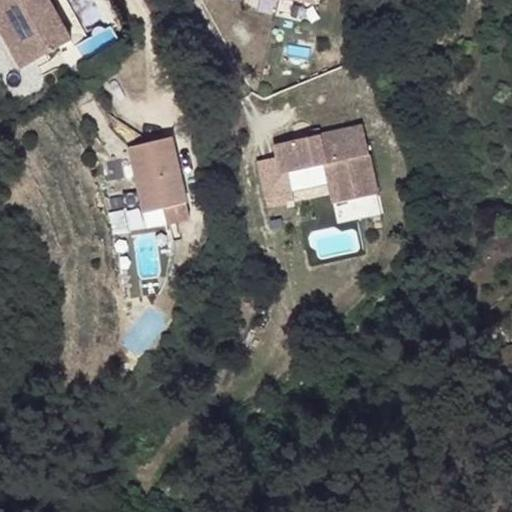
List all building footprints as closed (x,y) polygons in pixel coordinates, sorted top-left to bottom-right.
[(72,41),(49,0),(0,0),(0,8),(31,63),(72,41)] [(31,63),(0,8),(0,31),(21,68),(31,63)] [(378,194),(362,126),(274,145),(281,175),(325,165),(334,204),(378,194)] [(187,204),(172,138),(130,147),(145,213),(164,209),(187,204)] [(190,220),(187,204),(164,209),(167,225),(190,220)]
